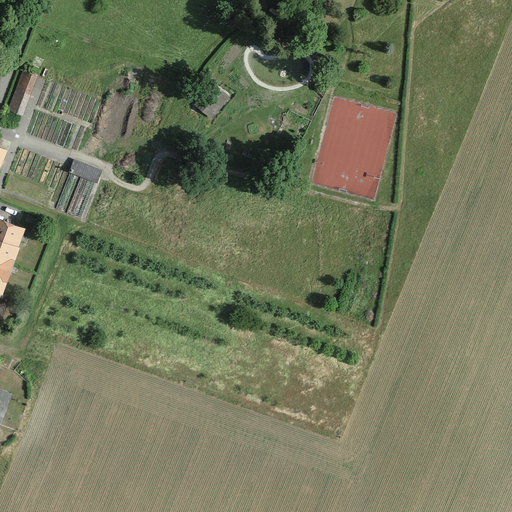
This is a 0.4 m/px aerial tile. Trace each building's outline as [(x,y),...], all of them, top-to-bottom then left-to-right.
[(9,109),(21,113),(35,75),(23,71),(9,109)] [(212,116),(228,96),(210,81),(194,102),(212,116)] [(74,159),(69,172),(95,182),(97,183),(102,170),(74,159)] [(95,182),(69,172),(55,208),(81,218),(95,182)] [(0,289),(5,276),(12,259),(11,259),(17,244),(22,229),(12,226),(13,224),(4,221),(3,222),(0,220),(0,289)]
